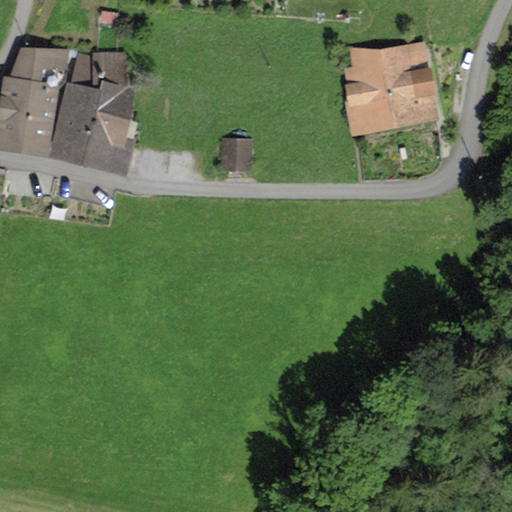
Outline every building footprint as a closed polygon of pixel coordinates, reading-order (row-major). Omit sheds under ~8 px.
[(425,38),(382,45),(397,124),(439,116),(425,38)] [(0,145),(50,151),(57,86),(66,78),(69,46),(23,41),(10,73),(2,72),(0,88),(0,145)] [(382,45),(350,45),(353,64),(343,66),(349,99),(346,100),(351,132),(397,124),(382,45)] [(127,80),(127,48),(93,49),(93,51),(80,52),(72,75),(72,80),(128,93),(127,80)] [(82,160),(100,86),(72,80),(68,79),(50,152),(82,160)] [(100,86),(82,160),(127,171),(140,118),(129,115),(138,82),(127,80),(128,93),(100,86)] [(252,169),(252,137),(224,137),(224,169),(252,169)]
